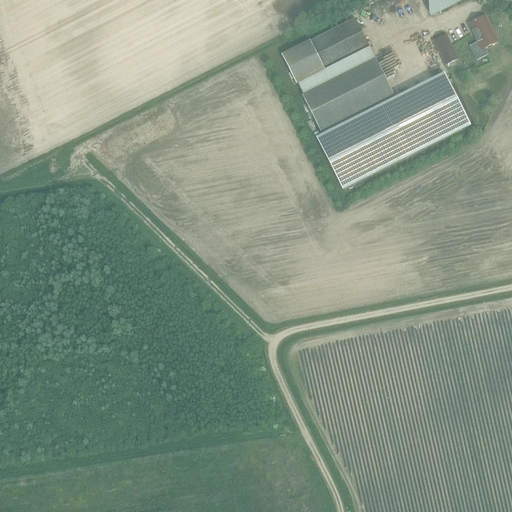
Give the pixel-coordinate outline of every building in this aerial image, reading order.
[(424,0),(433,17),(465,0),(424,0)] [(482,51),(489,48),(498,43),(485,18),(469,26),(482,51)] [(282,57),(297,86),(371,49),(357,20),(282,57)] [(446,35),(434,41),(446,66),(458,60),(446,35)] [(323,135),(396,98),(377,61),(304,98),(323,135)] [(445,75),(317,140),(344,192),(471,128),(445,75)]
